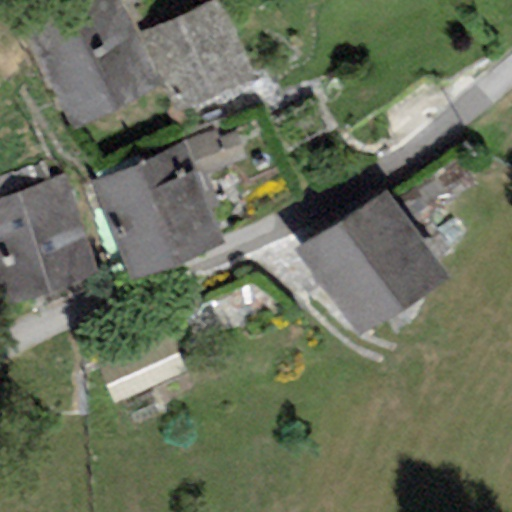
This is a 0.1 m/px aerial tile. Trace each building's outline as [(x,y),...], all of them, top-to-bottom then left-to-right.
[(36,0),(13,12),(71,129),(162,84),(138,36),(120,0),(36,0)] [(217,0),(138,36),(162,84),(174,114),(253,78),(217,0)] [(184,146),(91,183),(131,282),(224,245),(184,146)] [(65,175),(0,199),(0,275),(12,307),(102,274),(65,175)] [(388,187),(295,252),(358,343),(452,278),(388,187)]
